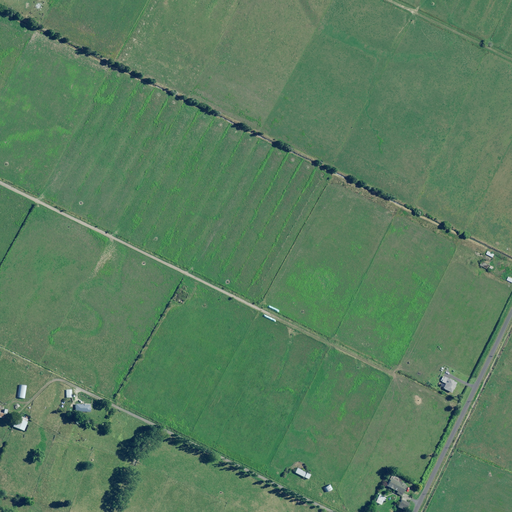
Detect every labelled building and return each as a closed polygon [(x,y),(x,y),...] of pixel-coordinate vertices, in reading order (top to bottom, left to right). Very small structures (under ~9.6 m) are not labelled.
[(482,262),(480,265),(488,270),(489,268),(492,269),(494,266),(490,264),(490,263),(486,260),(484,263),(482,262)] [(456,382),(443,377),(441,382),(445,384),(442,389),(451,393),(456,382)] [(25,386),(19,385),(17,398),(24,399),(25,386)] [(20,416),(19,419),(16,419),(13,427),(15,428),(23,431),(27,420),(20,416)] [(309,475),(296,468),(294,473),(307,479),(309,475)] [(398,483),(390,479),(386,486),(397,492),(396,493),(401,496),(405,486),(402,485),(403,484),(399,482),(398,483)] [(385,498),(378,494),(376,498),(374,502),(380,505),(382,500),(384,501),(385,498)] [(408,504),(401,500),(397,507),(404,511),(408,504)]
